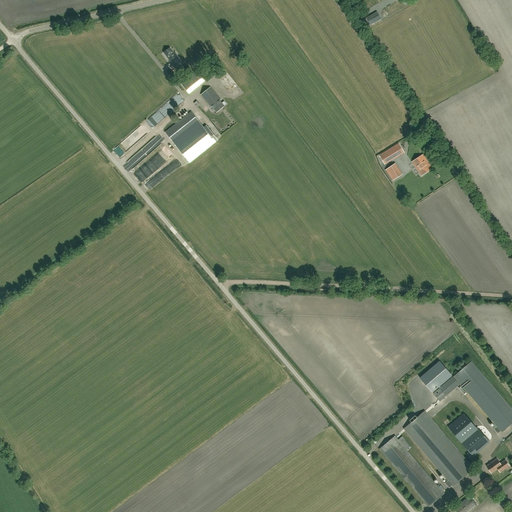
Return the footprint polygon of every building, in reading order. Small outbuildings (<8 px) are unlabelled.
[(392,13),(401,9),(399,4),(390,9),(392,13)] [(377,21),(381,19),(377,12),(374,14),(367,18),(370,25),(377,21)] [(170,61),(177,56),(175,53),(174,54),(170,48),(164,53),(170,61)] [(175,74),(179,71),(174,65),(170,68),(175,74)] [(209,69),(201,75),(207,82),(215,76),(209,69)] [(181,84),(189,94),(205,81),(197,71),(181,84)] [(224,101),(222,103),(220,100),(221,100),(211,87),(201,95),(211,107),(212,106),(217,112),(224,106),(226,104),(224,101)] [(174,143),(200,122),(191,112),(165,132),(174,143)] [(174,143),(182,153),(189,162),(217,139),(206,125),(204,127),(200,122),(174,143)] [(121,149),(125,154),(136,144),(131,139),(121,149)] [(160,140),(127,166),(130,170),(163,144),(160,140)] [(403,152),(399,144),(380,156),(384,163),(403,152)] [(412,162),(421,176),(431,169),(422,155),(412,162)] [(153,159),(139,171),(145,179),(160,167),(153,159)] [(152,187),(167,176),(163,171),(149,181),(152,187)] [(420,378),(432,392),(452,376),(440,361),(420,378)] [(511,409),(471,362),(454,376),(497,426),(493,429),(498,434),(501,431),(501,432),(511,422),(511,409)] [(440,401),(459,385),(453,377),(434,394),(440,401)] [(453,486),(474,468),(470,464),(470,465),(425,411),(417,417),(415,415),(410,420),(411,422),(404,428),(448,480),(445,483),(449,488),(452,485),(453,486)] [(478,429),(464,413),(448,427),(473,456),(490,442),(478,429)] [(429,507),(444,494),(407,451),(412,447),(402,436),(398,440),(395,436),(380,449),(401,474),(400,474),(407,482),(429,507)] [(505,460),(500,464),(497,459),(486,466),(491,473),(497,468),(500,472),(509,466),(505,460)] [(456,511),(468,511),(476,506),(468,496),(454,508),(456,511)]
